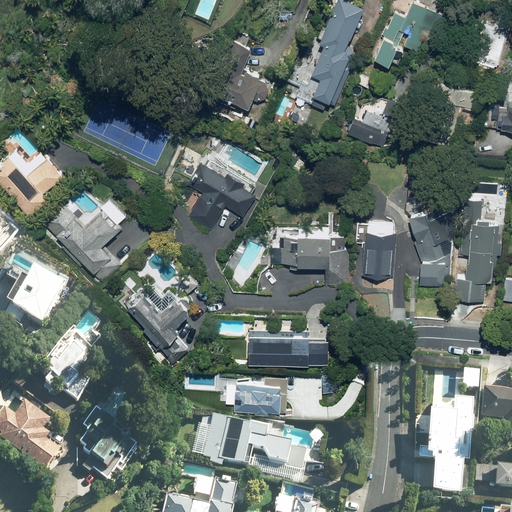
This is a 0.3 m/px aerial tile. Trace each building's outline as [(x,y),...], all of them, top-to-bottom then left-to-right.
[(404,49),(407,43),(418,48),(423,37),(436,43),(448,15),(412,0),(409,0),(405,9),(397,6),(376,56),(391,62),(393,58),(399,61),(404,49)] [(497,67),(510,30),(486,21),(473,59),(497,67)] [(320,77),(317,85),(289,73),(286,80),(292,83),(288,93),(313,103),(317,94),(336,102),(343,87),(359,49),(347,44),(352,32),(328,22),(321,40),(325,42),(311,73),(320,77)] [(272,83),(263,79),(265,74),(244,66),(252,46),(233,38),(212,90),(231,98),(251,106),(255,97),(265,101),(272,83)] [(475,107),(480,88),(442,76),(425,136),(452,144),(464,104),(475,107)] [(511,102),(507,102),(506,113),(501,113),(500,128),(511,128),(511,102)] [(386,130),(353,116),(347,129),(381,143),(386,130)] [(20,140),(0,160),(0,165),(2,167),(0,168),(0,180),(33,214),(70,177),(43,150),(36,156),(32,161),(24,153),(28,148),(20,140)] [(212,230),(228,204),(245,214),(257,194),(242,185),(245,180),(228,170),(226,174),(201,159),(189,180),(204,189),(188,215),(212,230)] [(487,205),(488,196),(466,194),(461,251),(469,251),(467,275),(459,275),(457,296),(487,298),(489,279),(495,280),(497,254),(502,254),(503,240),(498,239),(501,206),(487,205)] [(129,232),(122,225),(103,205),(84,224),(64,204),(46,221),(96,271),(105,280),(124,261),(105,241),(115,232),(122,240),(129,232)] [(411,204),(410,224),(421,252),(420,283),(452,284),(455,221),(433,220),(434,205),(411,204)] [(397,222),(356,219),(355,242),(365,242),(361,309),(403,312),(408,234),(396,233),(397,222)] [(277,226),(276,230),(276,243),(272,243),(271,261),(345,265),(346,233),(331,233),(331,221),(299,220),(299,227),(277,226)] [(63,291),(26,272),(14,266),(7,280),(19,286),(5,312),(2,319),(20,328),(23,322),(41,332),(63,291)] [(201,281),(191,270),(179,280),(189,291),(201,281)] [(190,346),(178,334),(182,330),(176,323),(191,307),(159,274),(129,304),(168,344),(160,351),(173,364),(190,346)] [(311,335),(311,328),(251,326),(250,361),(332,364),(333,335),(311,335)] [(97,329),(84,342),(73,331),(31,374),(57,399),(64,393),(75,403),(88,389),(77,379),(99,357),(93,351),(106,338),(97,329)] [(479,371),(463,370),(462,389),(478,390),(479,371)] [(280,408),(287,408),(288,375),(254,374),(253,380),(234,379),(233,412),(280,414),(280,408)] [(511,393),(481,392),(480,420),(501,421),(500,429),(511,429),(511,393)] [(80,446),(92,454),(81,469),(90,476),(94,471),(104,478),(111,469),(115,472),(121,476),(139,452),(134,447),(116,434),(135,409),(118,396),(102,417),(95,412),(82,429),(89,434),(80,446)] [(414,460),(426,461),(432,461),(431,493),(462,494),(463,461),(465,461),(466,449),(463,448),(464,434),(472,435),(473,419),(470,419),(471,402),(454,401),(453,417),(428,416),(427,448),(415,447),(414,460)] [(0,421),(0,439),(48,473),(66,449),(48,436),(53,429),(23,408),(15,420),(5,414),(0,421)] [(265,442),(267,433),(203,419),(201,428),(211,430),(204,460),(211,461),(210,467),(222,470),(223,464),(249,470),(254,451),(264,453),(270,464),(267,477),(284,481),(285,478),(303,482),(309,452),(265,442)] [(511,468),(475,467),(474,481),(494,483),(494,488),(511,489),(511,468)] [(194,501),(168,495),(164,511),(231,511),(237,487),(199,478),(194,501)] [(280,497),(276,511),(317,511),(319,506),(280,497)]
